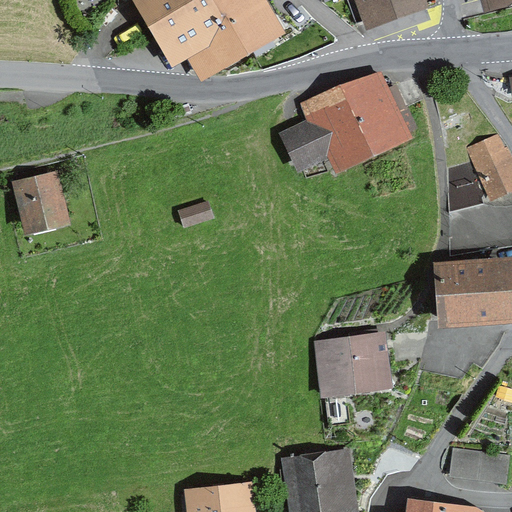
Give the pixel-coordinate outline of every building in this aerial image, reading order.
[(225,29),(207,0),(135,0),(173,63),(187,54),(201,77),(251,47),(236,22),(225,29)] [(236,22),(251,47),(277,31),(257,0),(207,0),(225,29),(236,22)] [(419,0),(358,0),(370,30),(423,9),(419,0)] [(511,0),(484,0),(488,11),(511,4),(511,0)] [(312,128),(285,141),(298,169),(326,156),(333,172),(404,140),(375,77),(304,110),(312,128)] [(511,166),(498,136),(471,148),(492,195),(511,186),(511,166)] [(54,179),(20,187),(29,226),(63,219),(54,179)] [(212,201),(182,207),(185,223),(216,216),(212,201)] [(511,263),(449,268),(452,317),(511,313),(511,263)] [(376,337),(323,345),(329,388),(382,381),(376,337)] [(481,451),(453,448),(450,472),(478,476),(481,451)] [(337,450),(283,458),(291,511),(321,511),(346,508),(337,450)] [(510,455),(481,451),(478,476),(506,479),(510,455)] [(248,511),(246,488),(192,495),(194,511),(248,511)]
